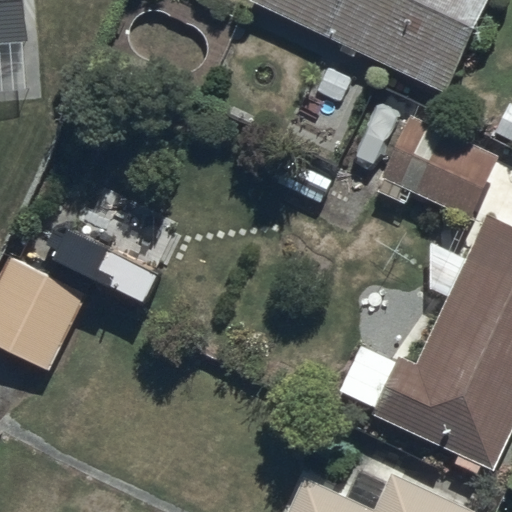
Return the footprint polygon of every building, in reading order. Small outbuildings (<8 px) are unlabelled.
[(0,0),(0,54),(29,53),(26,0),(0,0)] [(501,0),(260,0),(254,13),(453,105),(501,0)] [(414,200),(475,227),(504,166),(414,125),(380,201),(407,213),(414,200)] [(377,402),(498,457),(511,428),(511,236),(490,226),(451,311),(443,307),(422,354),(403,345),(377,402)] [(88,304),(14,267),(0,295),(0,354),(53,380),(88,304)] [(475,511),(481,499),(396,457),(378,495),(311,464),(288,511),(475,511)]
